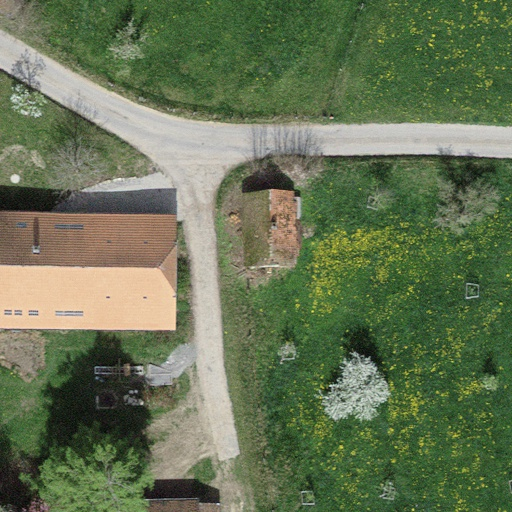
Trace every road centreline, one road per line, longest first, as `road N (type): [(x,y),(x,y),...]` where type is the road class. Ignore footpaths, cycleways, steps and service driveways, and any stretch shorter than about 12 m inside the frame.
road 1 (track): [(0,48),(173,143),(511,152)]
road 2 (track): [(249,511),(203,337),(199,143)]
